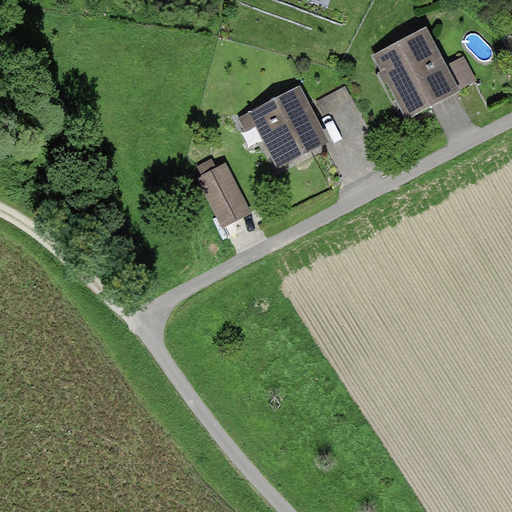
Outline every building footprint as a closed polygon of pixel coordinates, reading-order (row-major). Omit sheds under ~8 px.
[(349,0),(314,0),(346,11),(349,0)] [(424,28),(370,56),(403,120),(457,92),(424,28)] [(469,55),(455,62),(467,87),(481,80),(469,55)] [(299,86),(235,118),(250,146),(260,141),(275,171),(329,144),(299,86)] [(225,163),(195,178),(220,227),(250,212),(225,163)]
